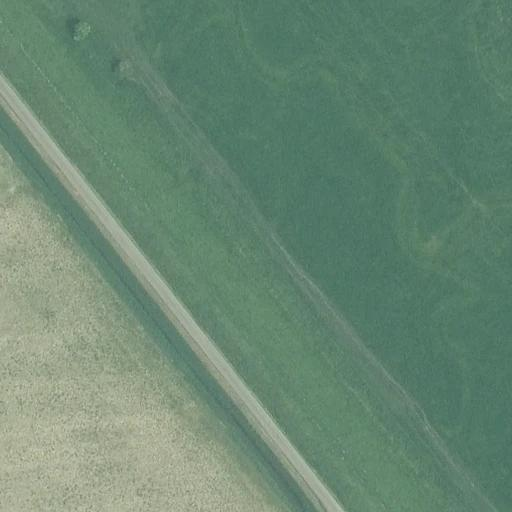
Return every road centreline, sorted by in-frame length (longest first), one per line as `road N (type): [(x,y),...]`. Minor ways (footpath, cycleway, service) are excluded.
road 1 (track): [(0,26),(385,511)]
road 2 (unclassified): [(334,511),(0,86)]
